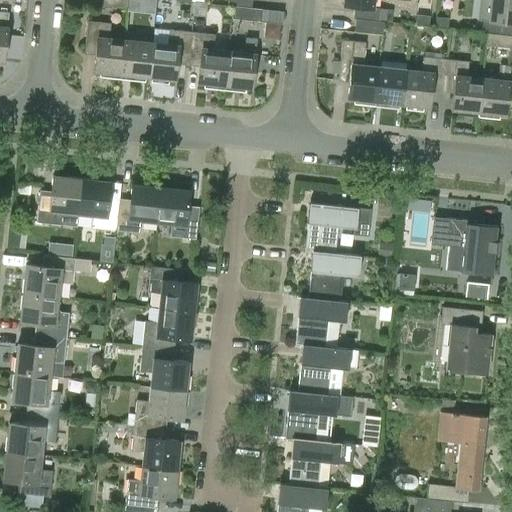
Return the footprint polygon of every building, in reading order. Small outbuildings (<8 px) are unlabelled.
[(154,13),(155,0),(146,0),(145,12),(154,13)] [(261,9),(251,8),(252,0),(228,0),(228,5),(233,6),(232,18),(260,21),(261,9)] [(373,0),(342,0),(342,5),(354,6),(353,19),(355,19),(377,21),(377,19),(382,20),(383,9),(378,9),(373,8),(373,0)] [(511,0),(480,0),(478,19),(483,20),(482,32),(487,33),(505,34),(506,22),(511,22),(511,0)] [(0,60),(4,61),(7,27),(8,12),(0,10),(0,60)] [(417,14),(415,25),(428,26),(430,16),(417,14)] [(447,28),(448,18),(435,17),(434,27),(447,28)] [(383,22),(377,21),(355,19),(354,31),(382,34),(383,22)] [(120,74),(124,39),(109,37),(110,23),(88,20),(84,48),(96,49),(93,71),(120,74)] [(152,42),(148,77),(175,80),(178,58),(189,60),(192,31),(169,29),(167,44),(152,42)] [(225,85),(228,50),(213,49),(215,34),(192,31),(189,60),(200,61),(197,82),(225,85)] [(511,35),(505,34),(487,33),(486,45),(511,47),(511,35)] [(228,50),(225,85),(251,88),(255,53),(256,38),(245,37),(244,52),(228,50)] [(124,39),(120,74),(148,77),(152,42),(124,39)] [(375,101),(378,66),(363,65),(365,42),(342,39),(340,61),(338,74),(338,75),(350,77),(347,98),(375,101)] [(406,70),(402,104),(429,107),(432,85),(443,87),(446,59),(424,56),(422,71),(406,70)] [(479,112),(482,78),(467,76),(468,62),(446,59),(443,87),(454,88),(452,109),(479,112)] [(330,73),(338,74),(340,61),(331,60),(330,73)] [(482,78),(479,112),(506,115),(509,81),(511,65),(500,64),(498,79),(482,78)] [(378,66),(375,101),(402,104),(406,70),(378,66)] [(77,213),(81,178),(52,175),(50,191),(39,190),(36,221),(61,224),(76,226),(77,213)] [(81,178),(77,213),(92,215),(91,228),(104,229),(110,230),(115,230),(119,198),(108,197),(110,181),(81,178)] [(156,222),(160,187),(131,183),(130,199),(119,198),(115,230),(116,230),(141,233),(142,220),(156,222)] [(198,207),(187,205),(189,190),(160,187),(156,222),(171,224),(169,236),(195,239),(198,207)] [(304,250),(312,251),(313,250),(334,253),(335,252),(334,252),(338,225),(354,227),(353,234),(367,235),(370,209),(309,202),(304,250)] [(475,221),(433,216),(430,243),(463,247),(461,271),(492,274),(497,226),(474,223),(475,221)] [(104,236),(103,245),(114,246),(115,237),(104,236)] [(378,252),(392,253),(393,241),(380,239),(378,252)] [(312,251),(310,269),(307,297),(337,301),(337,300),(340,273),(358,275),(360,255),(335,252),(334,253),(313,250),(312,251)] [(22,292),(57,296),(59,282),(72,283),(73,270),(89,272),(91,260),(43,255),(41,266),(25,264),(22,292)] [(158,307),(193,311),(196,282),(181,281),(182,269),(150,266),(147,291),(159,293),(158,307)] [(466,296),(489,298),(491,283),(467,281),(466,296)] [(57,296),(22,292),(19,321),(36,323),(34,334),(66,337),(69,312),(60,311),(56,306),(57,296)] [(299,296),(297,315),(294,344),(302,345),(302,344),(324,347),(325,346),(328,319),(345,321),(347,301),(337,300),(337,301),(307,297),(299,296)] [(480,332),(480,328),(482,311),(442,306),(441,323),(450,324),(445,369),(486,374),(491,333),(480,332)] [(193,311),(158,307),(156,322),(145,321),(142,345),(174,349),(175,338),(190,339),(193,311)] [(380,307),(379,319),(390,320),(391,308),(380,307)] [(14,372),(49,375),(50,361),(64,362),(66,337),(34,334),(33,345),(17,343),(14,372)] [(302,345),(300,362),(297,390),(297,391),(327,394),(328,393),(331,366),(347,368),(348,365),(350,349),(325,346),(324,347),(302,344),(302,345)] [(149,386),(185,390),(188,361),(173,359),(174,349),(142,345),(139,370),(151,372),(149,386)] [(358,350),(350,349),(348,365),(356,366),(358,350)] [(49,375),(14,372),(11,400),(27,402),(26,413),(58,416),(61,391),(47,390),(49,375)] [(96,391),(97,381),(86,379),(85,386),(88,390),(96,391)] [(185,390),(149,386),(148,401),(136,399),(133,424),(165,428),(167,417),(182,419),(185,390)] [(290,389),(287,409),(284,437),(292,438),(292,437),(315,440),(315,439),(318,412),(335,414),(337,394),(328,393),(327,394),(297,391),(297,390),(290,389)] [(459,442),(455,487),(427,483),(425,497),(451,500),(467,502),(468,488),(478,489),(486,415),(439,411),(436,439),(459,442)] [(5,451),(40,454),(42,440),(55,441),(58,416),(26,413),(25,424),(8,422),(5,451)] [(364,414),(363,442),(377,442),(378,414),(364,414)] [(141,465),(177,469),(180,440),(164,438),(165,428),(133,424),(131,449),(143,451),(141,465)] [(290,456),(287,484),(318,488),(318,487),(321,459),(352,463),(354,444),(315,439),(315,440),(292,437),(292,438),(290,456)] [(40,454),(5,451),(2,479),(18,481),(17,492),(49,496),(52,471),(39,469),(40,454)] [(177,469),(141,465),(139,480),(128,479),(125,504),(157,508),(158,496),(173,497),(177,469)] [(327,488),(318,487),(318,488),(287,484),(279,483),(276,511),(306,511),(308,505),(325,507),(327,488)] [(449,511),(451,500),(425,497),(415,496),(412,511),(449,511)]
